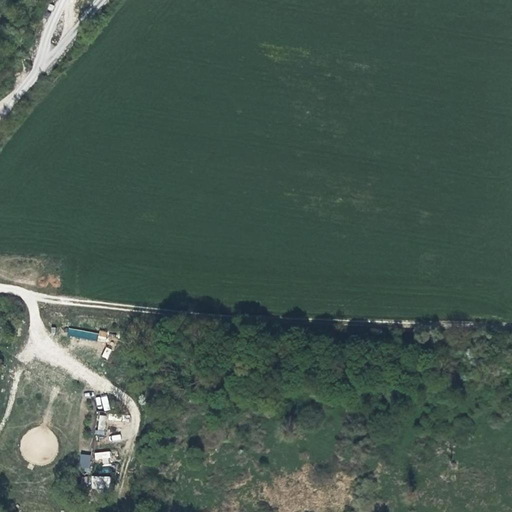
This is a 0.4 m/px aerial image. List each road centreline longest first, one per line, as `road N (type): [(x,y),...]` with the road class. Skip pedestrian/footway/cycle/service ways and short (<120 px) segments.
road 1 (track): [(511,319),(141,309),(0,288)]
road 2 (track): [(29,295),(39,345),(137,412),(120,490)]
